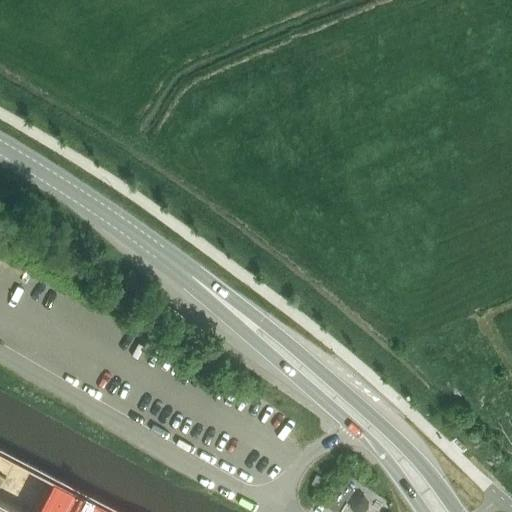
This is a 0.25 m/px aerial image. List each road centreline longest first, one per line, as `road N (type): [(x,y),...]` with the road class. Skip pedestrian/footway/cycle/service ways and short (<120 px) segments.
road 1 (unclassified): [(0,357),(267,509)]
road 2 (secondary): [(241,318),(0,149)]
road 3 (secondary): [(457,511),(421,462),(358,403),(276,331),(241,318)]
road 4 (secondary): [(241,318),(263,348),(354,425)]
road 5 (unclassified): [(267,509),(308,458),(354,425)]
